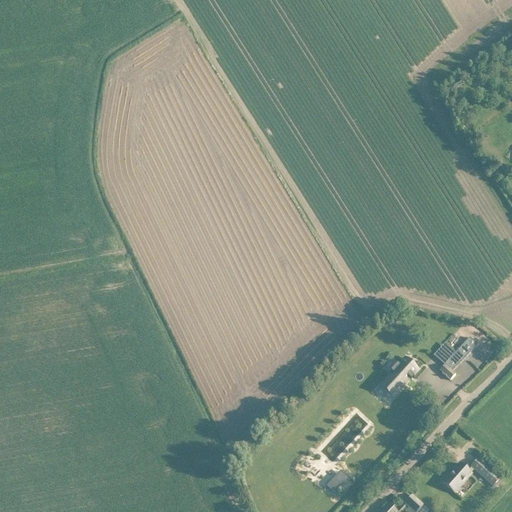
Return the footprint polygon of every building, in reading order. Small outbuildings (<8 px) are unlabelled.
[(446,377),(450,382),(456,376),(452,372),(477,345),(470,339),(440,371),(446,377)] [(484,349),(470,367),(482,376),(500,353),(495,349),(491,354),(484,349)] [(413,376),(418,371),(405,359),(399,366),(397,365),(391,372),(392,374),(384,382),(397,394),(410,379),(411,381),(414,378),(413,376)] [(459,396),(476,381),(467,371),(450,385),(459,396)] [(426,386),(416,391),(420,399),(430,393),(426,386)] [(408,413),(412,407),(405,402),(400,408),(408,413)] [(478,459),(471,468),(493,487),(500,479),(478,459)] [(460,465),(442,484),(454,495),(471,476),(460,465)] [(340,472),(326,487),(334,494),(348,479),(340,472)] [(405,505),(413,511),(418,511),(423,507),(412,497),(405,505)]
